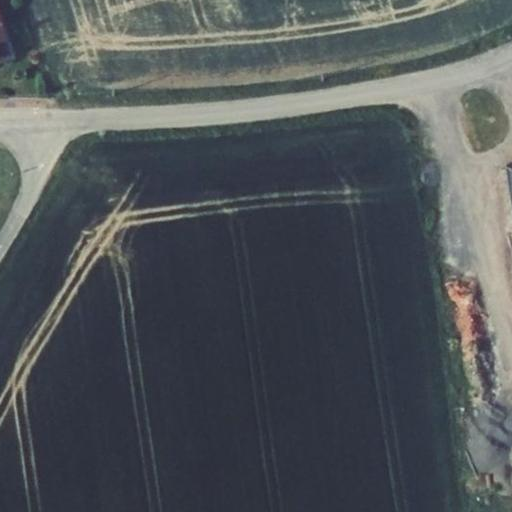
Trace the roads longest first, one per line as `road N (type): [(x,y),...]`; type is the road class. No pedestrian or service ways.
road 1 (unclassified): [(44,122),(302,103),(448,76),(511,54)]
road 2 (unknown): [(448,76),(488,283),(511,336)]
road 3 (unclassified): [(44,122),(31,188),(0,245)]
